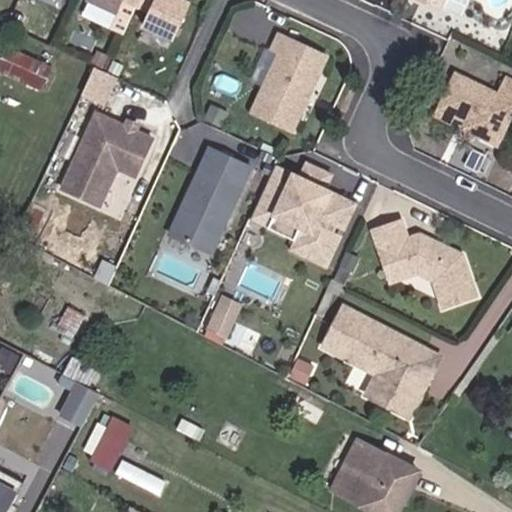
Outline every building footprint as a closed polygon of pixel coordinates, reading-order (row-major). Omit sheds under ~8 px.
[(86,0),(85,5),(114,18),(121,4),(148,17),(142,31),(171,45),(190,4),(180,0),(86,0)] [(425,0),(438,7),(439,4),(457,13),(463,0),(425,0)] [(325,62),(278,39),(270,55),(277,58),(248,118),(287,137),(325,62)] [(52,66),(8,47),(0,64),(0,68),(42,87),(52,66)] [(82,93),(106,103),(118,76),(95,65),(82,93)] [(456,72),(439,106),(454,114),(466,120),(477,125),(473,132),(496,144),(511,111),(511,77),(507,75),(498,92),(456,72)] [(454,114),(439,106),(435,114),(450,121),(454,114)] [(142,162),(154,137),(130,126),(121,122),(97,110),(62,185),(101,203),(124,153),(142,162)] [(133,120),(124,116),(121,122),(130,126),(133,120)] [(477,125),(466,120),(463,127),(473,132),(477,125)] [(213,253),(252,168),(211,149),(190,195),(194,196),(191,203),(185,205),(172,235),(213,253)] [(142,162),(124,153),(119,166),(136,174),(142,162)] [(292,248),(327,264),(341,236),(331,231),(336,222),(345,227),(356,202),(335,193),(333,197),(322,192),(331,173),(307,162),(300,176),(285,169),(273,195),(282,199),(275,214),(302,226),(297,238),(292,248)] [(273,195),(285,169),(276,165),(252,217),(297,238),(302,226),(275,214),(282,199),(273,195)] [(122,217),(138,179),(118,171),(102,209),(122,217)] [(28,221),(22,233),(34,239),(40,227),(28,221)] [(435,281),(444,309),(480,298),(464,253),(410,234),(405,222),(375,231),(390,280),(419,274),(435,281)] [(228,338),(243,301),(221,292),(206,329),(228,338)] [(405,387),(425,350),(345,307),(326,345),(380,374),(368,395),(408,417),(420,394),(405,387)] [(0,364),(11,370),(18,355),(2,347),(0,350),(0,364)] [(439,357),(425,350),(405,387),(420,394),(439,357)] [(82,424),(99,391),(80,381),(63,414),(82,424)] [(324,410),(298,396),(290,410),(317,424),(324,410)] [(132,427),(114,417),(93,459),(110,468),(132,427)] [(292,483),(305,455),(263,437),(251,464),(292,483)] [(398,511),(421,470),(359,439),(332,490),(374,511),(398,511)] [(163,490),(167,479),(124,463),(120,474),(163,490)] [(0,511),(7,511),(21,487),(0,475),(0,511)]
